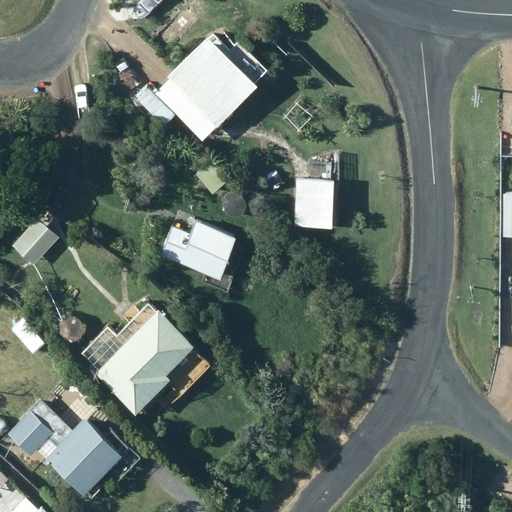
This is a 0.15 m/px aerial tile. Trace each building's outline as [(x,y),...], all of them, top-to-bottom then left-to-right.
[(202,128),(257,67),(206,21),(167,64),(169,66),(152,84),(202,128)] [(195,164),(212,183),(226,170),(209,151),(195,164)] [(332,215),(333,168),(295,167),(294,214),(332,215)] [(511,227),(511,185),(502,186),(503,228),(511,227)] [(37,208),(11,236),(33,257),(59,228),(37,208)] [(160,245),(220,266),(235,223),(194,209),(189,223),(170,216),(160,245)] [(108,328),(81,356),(138,411),(172,374),(168,371),(195,342),(160,309),(126,344),(108,328)] [(25,316),(12,328),(35,353),(47,342),(25,316)] [(40,398),(8,431),(30,452),(49,433),(58,441),(46,454),(93,498),(112,477),(117,481),(139,457),(115,434),(110,438),(85,414),(72,428),(40,398)] [(0,484),(8,476),(0,467),(0,484)] [(53,511),(43,502),(33,511),(53,511)]
